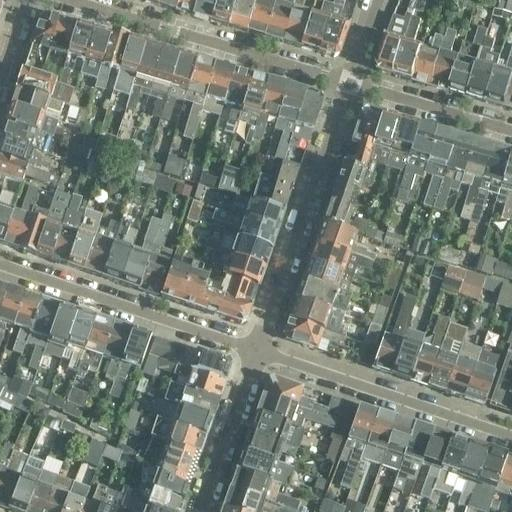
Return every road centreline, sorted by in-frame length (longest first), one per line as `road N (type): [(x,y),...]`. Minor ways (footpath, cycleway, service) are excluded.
road 1 (residential): [(348,83),(67,0)]
road 2 (residential): [(348,83),(256,350)]
road 3 (residential): [(0,264),(256,350)]
road 4 (residential): [(511,435),(256,350)]
road 5 (residential): [(256,350),(200,511)]
road 6 (residential): [(511,131),(348,83)]
